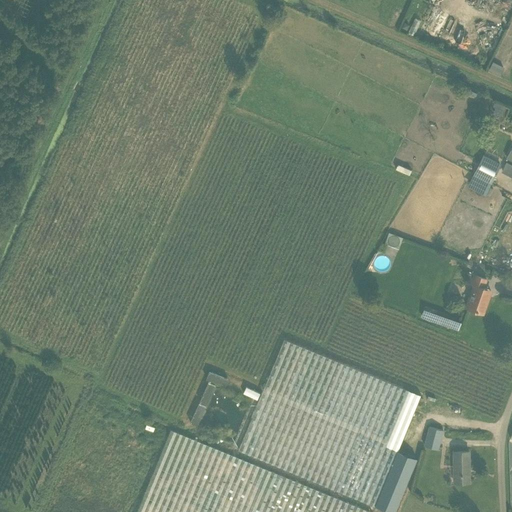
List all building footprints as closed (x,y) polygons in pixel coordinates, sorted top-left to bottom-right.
[(493,61),(489,70),(500,74),(504,66),(493,61)] [(465,92),(476,97),(478,93),(466,88),(465,92)] [(466,148),(480,156),(485,146),(471,139),(466,148)] [(477,166),(473,174),(491,184),(495,176),(501,163),(483,154),(477,166)] [(511,164),(506,162),(502,170),(511,174),(511,164)] [(511,200),(511,197),(511,195),(504,191),(502,195),(511,200)] [(398,249),(403,237),(389,232),(384,243),(398,249)] [(483,288),(486,279),(474,275),(471,284),(474,285),(467,307),(483,312),(491,290),(483,288)] [(238,449),(375,506),(398,451),(421,396),(284,339),(238,449)] [(438,449),(443,430),(429,426),(424,446),(438,449)] [(371,511),(310,487),(171,429),(136,511),(371,511)] [(398,451),(375,506),(388,511),(393,511),(416,459),(398,451)] [(454,482),(469,482),(469,451),(454,451),(454,482)]
